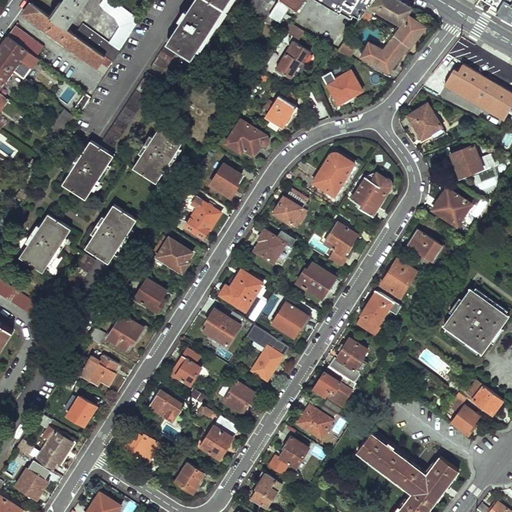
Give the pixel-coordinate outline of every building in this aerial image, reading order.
[(63,0),(52,16),(68,28),(87,0),(63,0)] [(111,43),(83,23),(76,33),(113,61),(140,19),(113,0),(104,0),(101,4),(107,12),(116,18),(122,28),(111,43)] [(228,0),(194,0),(170,38),(194,54),(228,0)] [(303,0),(279,0),(296,11),(303,0)] [(361,16),(371,0),(322,0),(341,10),(344,6),(361,16)] [(401,0),(371,0),(361,16),(360,16),(367,21),(376,6),(401,22),(406,16),(413,6),(401,0)] [(52,16),(33,2),(25,13),(99,67),(103,62),(109,67),(113,61),(76,33),(68,28),(52,16)] [(422,26),(406,16),(401,22),(404,24),(385,51),(370,44),(363,54),(388,67),(406,42),(409,44),(412,40),(422,26)] [(299,36),(303,29),(289,21),(284,27),(299,36)] [(16,25),(9,35),(38,56),(45,46),(16,25)] [(2,45),(0,47),(0,59),(14,70),(18,73),(25,78),(29,74),(22,69),(21,70),(17,66),(23,58),(34,66),(40,58),(38,56),(9,35),(2,45)] [(353,41),(346,36),(337,48),(339,49),(346,52),(353,41)] [(311,49),(294,39),(277,67),(294,77),(299,68),(297,67),(301,60),(303,61),(311,49)] [(358,43),(353,41),(346,52),(349,54),(358,43)] [(176,51),(165,43),(150,65),(162,72),(176,51)] [(337,48),(332,45),(324,56),(328,59),(331,56),(333,57),(339,49),(337,48)] [(0,89),(14,70),(0,59),(0,89)] [(511,102),(511,91),(498,83),(457,60),(453,67),(448,64),(440,81),(504,117),(511,102)] [(358,90),(362,88),(351,69),(336,77),(332,70),(324,75),(339,101),(358,90)] [(158,78),(147,71),(103,138),(114,146),(158,78)] [(25,78),(18,73),(14,78),(22,83),(25,78)] [(54,94),(66,104),(76,92),(64,82),(54,94)] [(295,95),(282,87),(274,101),(270,99),(265,106),(270,109),(267,114),(282,124),(285,119),(290,111),(293,113),(297,107),(295,105),(296,103),(292,101),(295,95)] [(0,91),(0,111),(10,98),(0,91)] [(442,124),(427,102),(408,114),(417,129),(422,136),(425,134),(428,138),(433,134),(431,130),(442,124)] [(76,118),(65,109),(50,129),(62,137),(76,118)] [(268,134),(242,118),(226,142),(243,152),(246,148),(256,154),(259,149),(262,144),(264,145),(265,145),(267,145),(269,144),(270,143),(271,141),(271,139),(270,137),(269,136),(268,135),(268,134)] [(187,137),(163,122),(151,140),(148,138),(143,146),(146,148),(135,167),(159,182),(187,137)] [(87,199),(116,154),(92,139),(81,157),(78,156),(73,163),(76,165),(64,184),(87,199)] [(483,167),(474,144),(451,153),(456,165),(460,176),(483,167)] [(497,150),(489,146),(487,149),(495,154),(497,150)] [(336,194),(355,162),(344,155),(338,152),(336,151),(333,152),(331,154),(327,159),(330,161),(324,170),(321,168),(314,180),(336,194)] [(209,161),(204,158),(199,166),(205,169),(209,161)] [(242,174),(224,163),(211,184),(231,196),(236,187),(239,183),(237,182),(242,174)] [(389,179),(377,171),(372,180),(367,177),(352,198),(360,204),(359,206),(372,215),(390,187),(390,182),(389,179)] [(29,191),(23,187),(16,196),(22,200),(29,191)] [(472,203),(449,188),(443,196),(441,195),(432,208),(457,225),(472,203)] [(308,199),(292,189),(285,200),(283,203),(280,202),(274,213),(297,226),(307,211),(302,208),(308,199)] [(221,212),(202,200),(186,225),(204,238),(214,223),(221,212)] [(138,218),(115,203),(103,221),(100,219),(95,228),(98,230),(88,247),(111,261),(138,218)] [(73,226),(50,213),(39,231),(36,229),(31,237),(33,239),(23,257),(46,271),(73,226)] [(358,233),(338,220),(325,242),(335,248),(348,257),(353,249),(349,247),(353,242),(358,233)] [(440,243),(418,228),(414,234),(408,243),(421,253),(415,261),(427,269),(432,261),(430,259),(440,243)] [(287,242),(265,229),(259,239),(261,240),(258,244),(255,249),(275,261),(287,242)] [(192,251),(169,236),(157,255),(183,271),(189,261),(187,260),(189,257),(192,251)] [(348,257),(335,248),(329,259),(342,267),(348,257)] [(97,259),(86,252),(61,292),(72,299),(97,259)] [(417,271),(397,258),(389,270),(381,282),(400,296),(417,271)] [(337,275),(312,260),(308,267),(306,266),(297,280),(323,297),(329,287),(337,275)] [(263,282),(242,269),(237,276),(234,274),(229,282),(222,294),(247,309),(263,282)] [(166,289),(147,277),(135,296),(157,310),(163,302),(160,300),(163,295),(166,289)] [(0,293),(30,312),(37,302),(0,278),(0,293)] [(442,324),(481,352),(508,315),(470,287),(442,324)] [(401,305),(377,289),(367,304),(362,312),(363,313),(357,321),(375,333),(380,324),(378,322),(389,306),(397,311),(401,305)] [(307,314),(287,301),(273,322),(295,336),(299,331),(301,326),(300,325),(307,314)] [(241,323),(214,307),(209,316),(206,321),(208,323),(204,329),(228,344),(241,323)] [(144,327),(122,313),(107,336),(126,348),(130,341),(134,343),(139,336),(144,327)] [(0,352),(14,331),(0,321),(0,352)] [(289,345),(255,323),(248,335),(266,347),(252,368),(268,378),(278,362),(289,345)] [(105,334),(94,327),(88,336),(100,343),(105,334)] [(334,356),(329,365),(355,383),(366,366),(359,362),(368,349),(349,337),(344,346),(337,357),(334,356)] [(200,355),(188,347),(179,362),(176,367),(180,369),(177,375),(191,384),(203,365),(196,361),(200,355)] [(85,357),(78,352),(71,363),(79,368),(85,357)] [(118,363),(103,354),(99,359),(92,355),(90,358),(88,357),(84,362),(86,364),(80,373),(97,384),(100,379),(109,384),(115,375),(117,372),(114,370),(118,363)] [(355,383),(329,365),(321,377),(315,387),(342,406),(356,383),(355,383)] [(76,380),(64,374),(59,382),(71,390),(76,380)] [(259,392),(237,379),(225,399),(248,414),(250,410),(255,403),(253,401),(259,392)] [(465,392),(492,412),(503,398),(477,379),(472,385),(471,384),(465,392)] [(196,388),(191,395),(204,403),(208,396),(196,388)] [(184,403),(161,389),(157,395),(154,399),(151,405),(173,420),(175,417),(184,403)] [(456,394),(464,400),(466,396),(458,390),(456,394)] [(96,405),(78,394),(77,396),(72,392),(64,405),(69,409),(67,413),(85,424),(91,414),(96,405)] [(464,400),(456,394),(450,404),(457,408),(464,400)] [(204,403),(191,395),(186,403),(191,407),(198,411),(204,403)] [(326,399),(323,404),(337,413),(340,409),(326,399)] [(323,404),(318,400),(314,406),(311,403),(304,412),(298,421),(321,437),(337,413),(323,404)] [(185,404),(184,403),(175,417),(182,421),(191,407),(186,403),(185,404)] [(480,414),(465,403),(452,421),(469,433),(475,426),(473,424),(480,414)] [(52,418),(40,411),(35,419),(47,427),(52,418)] [(240,427),(221,415),(201,445),(217,455),(225,444),(228,446),(233,438),(240,427)] [(73,442),(49,427),(43,436),(49,439),(36,459),(51,469),(52,469),(57,460),(60,462),(67,452),(73,442)] [(143,435),(135,430),(129,439),(124,447),(139,456),(137,459),(146,465),(160,443),(166,446),(163,451),(170,455),(178,443),(160,432),(156,440),(144,433),(143,435)] [(426,511),(458,469),(440,456),(427,473),(393,448),(394,445),(389,441),(386,444),(371,432),(357,451),(412,492),(401,507),(399,506),(395,511),(394,511),(426,511)] [(309,447),(290,435),(287,441),(285,444),(287,445),(280,456),(297,467),(309,447)] [(34,447),(22,439),(17,447),(28,454),(34,447)] [(316,447),(313,453),(324,459),(327,452),(316,447)] [(36,459),(34,457),(16,485),(33,496),(38,489),(40,486),(44,488),(49,480),(45,477),(51,469),(36,459)] [(204,472),(188,462),(176,481),(181,484),(194,492),(200,484),(198,482),(204,472)] [(275,478),(265,472),(258,483),(250,495),(267,506),(284,481),(276,477),(275,478)] [(21,511),(23,509),(0,494),(0,511),(21,511)] [(116,511),(122,504),(109,496),(107,499),(98,494),(95,499),(87,511),(116,511)] [(511,511),(511,509),(499,500),(490,511),(511,511)] [(487,511),(490,508),(482,501),(477,508),(482,511),(487,511)]
